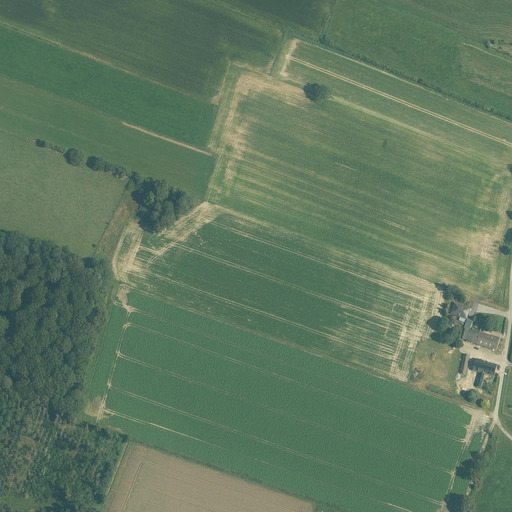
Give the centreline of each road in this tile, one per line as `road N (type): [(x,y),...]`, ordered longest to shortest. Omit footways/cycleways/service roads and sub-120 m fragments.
road 1 (track): [(495,414),(108,279)]
road 2 (unclassified): [(511,288),(494,419)]
